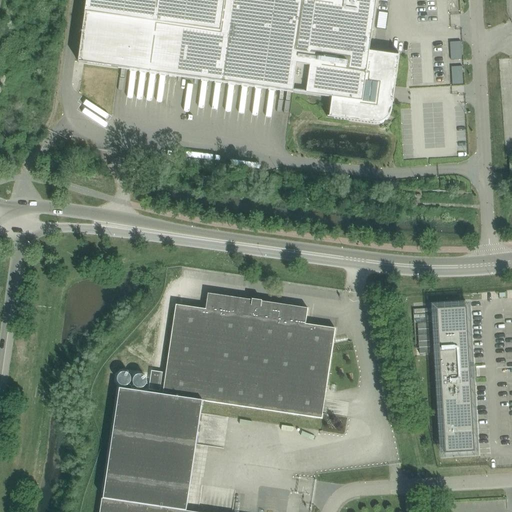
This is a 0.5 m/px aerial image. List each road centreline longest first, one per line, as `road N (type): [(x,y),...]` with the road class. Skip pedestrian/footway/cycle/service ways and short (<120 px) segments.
road 1 (secondary): [(102,223),(411,267),(490,265)]
road 2 (unknown): [(364,309),(381,441),(311,457),(211,460)]
road 3 (unclassified): [(490,265),(475,0)]
road 4 (unclassified): [(330,511),(336,497),(358,490),(511,482)]
road 5 (unknown): [(364,309),(182,282)]
road 6 (secondary): [(0,372),(14,263),(33,228)]
